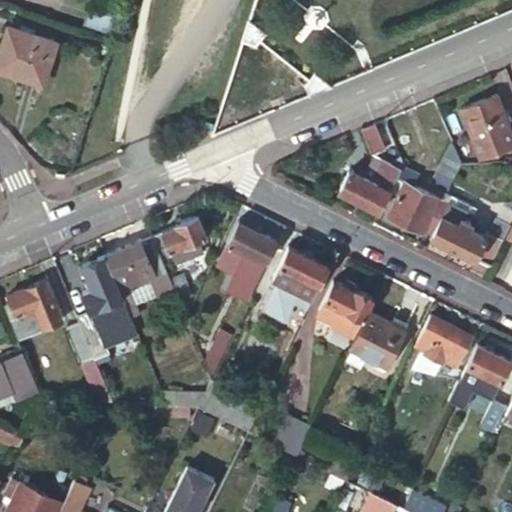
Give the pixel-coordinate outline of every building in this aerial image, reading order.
[(102,0),(93,0),(90,10),(115,19),(120,6),(102,0)] [(115,19),(90,10),(85,26),(110,34),(115,19)] [(249,20),(248,19),(242,40),(243,41),(256,45),(260,40),(266,33),(249,20)] [(56,41),(8,25),(0,51),(0,68),(43,82),(56,41)] [(311,95),(333,86),(332,86),(315,73),(310,79),(305,85),(310,94),(311,95)] [(511,131),(497,93),(462,107),(480,155),(511,142),(511,131)] [(385,145),(375,122),(361,128),(371,151),(385,145)] [(462,164),(453,142),(431,184),(441,189),(446,192),(462,164)] [(375,179),(385,159),(378,155),(367,175),(375,179)] [(405,164),(401,156),(397,164),(385,159),(375,179),(367,175),(351,166),(340,189),(381,210),(398,177),(404,166),(405,164)] [(419,173),(404,166),(398,177),(406,181),(388,214),(422,231),(423,228),(439,196),(414,183),(419,173)] [(443,198),(439,196),(423,228),(432,232),(432,234),(490,263),(510,224),(496,217),(489,231),(487,230),(484,235),(468,227),(471,221),(463,217),(468,209),(456,203),(458,198),(446,192),(443,198)] [(178,224),(152,234),(168,273),(178,269),(175,261),(204,250),(201,243),(208,240),(197,213),(176,223),(178,224)] [(239,220),(221,257),(239,267),(235,275),(228,290),(246,299),(275,239),(253,226),(254,223),(242,217),(241,221),(239,220)] [(152,234),(105,254),(123,296),(131,316),(141,312),(130,287),(151,279),(153,286),(170,279),(168,273),(152,234)] [(273,277),(312,297),(329,264),(289,244),(273,277)] [(123,296),(105,254),(83,264),(93,288),(83,292),(91,311),(123,296)] [(239,267),(221,257),(217,265),(235,275),(239,267)] [(171,281),(178,300),(193,294),(185,276),(171,281)] [(354,288),(334,278),(318,309),(323,311),(322,314),(355,331),(373,296),(355,286),(354,288)] [(11,301),(6,303),(21,337),(64,319),(46,279),(8,295),(11,301)] [(91,311),(94,316),(95,316),(99,327),(121,320),(131,316),(123,296),(91,311)] [(392,322),(369,311),(351,347),(389,366),(408,324),(394,317),(392,322)] [(472,334),(431,313),(414,344),(425,350),(424,353),(441,362),(443,358),(457,366),(472,334)] [(94,316),(80,321),(90,347),(105,341),(99,327),(95,316),(94,316)] [(126,331),(136,327),(131,316),(121,320),(126,331)] [(90,347),(80,321),(66,326),(81,362),(94,357),(90,347)] [(231,332),(219,326),(205,356),(211,372),(231,332)] [(475,381),(495,391),(511,359),(477,342),(458,381),(472,388),(475,381)] [(0,397),(12,393),(16,399),(39,390),(22,350),(0,358),(0,397)] [(93,402),(107,399),(98,359),(84,362),(93,402)] [(211,378),(198,405),(249,430),(255,417),(227,403),(233,390),(211,378)] [(489,404),(493,397),(495,391),(475,381),(472,388),(469,393),(489,404)] [(494,430),(507,403),(493,397),(489,404),(480,423),(494,430)] [(168,403),(151,402),(151,413),(188,415),(189,404),(168,403)] [(286,414),(273,442),(296,453),(310,425),(286,414)] [(0,437),(18,446),(23,437),(0,426),(0,437)] [(337,460),(332,471),(346,478),(352,468),(337,460)] [(197,511),(215,477),(186,463),(161,511),(197,511)] [(77,473),(58,511),(77,511),(89,486),(85,484),(88,477),(77,473)] [(54,511),(60,499),(12,476),(4,493),(12,497),(4,511),(54,511)] [(403,505),(416,511),(441,511),(445,505),(413,488),(403,505)] [(391,511),(392,511),(366,500),(360,511),(391,511)]
